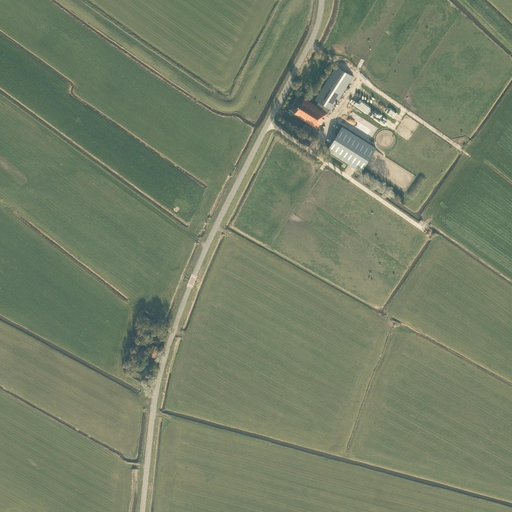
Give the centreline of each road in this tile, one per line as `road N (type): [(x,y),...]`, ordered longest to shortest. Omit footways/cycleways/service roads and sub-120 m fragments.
road 1 (tertiary): [(142,511),(152,412),(171,335),(215,227),(312,39),(322,0)]
road 2 (track): [(396,333),(215,227)]
